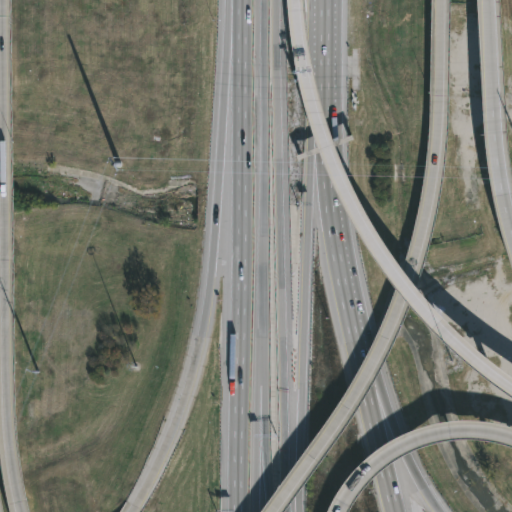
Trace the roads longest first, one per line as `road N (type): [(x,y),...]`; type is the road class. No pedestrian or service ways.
road 1 (motorway): [(270,511),(356,391),(419,246),(438,149),(440,0)]
road 2 (motorway): [(3,0),(10,422),(24,511)]
road 3 (motorway): [(285,511),(275,0)]
road 4 (motorway): [(241,42),(237,511)]
road 5 (motorway): [(511,378),(431,307),(365,218),(326,138),(296,7)]
road 6 (motorway): [(261,0),(260,384)]
road 7 (motorway): [(297,506),(307,206)]
road 8 (motorway): [(363,394),(328,211),(322,114)]
road 9 (motorway): [(220,132),(200,336)]
road 10 (motorway): [(337,511),(366,472),(407,444),(453,432),(511,438)]
road 11 (motorway): [(200,336),(159,462),(132,511)]
road 12 (motorway): [(260,384),(268,511)]
road 13 (motorway): [(392,511),(363,394)]
